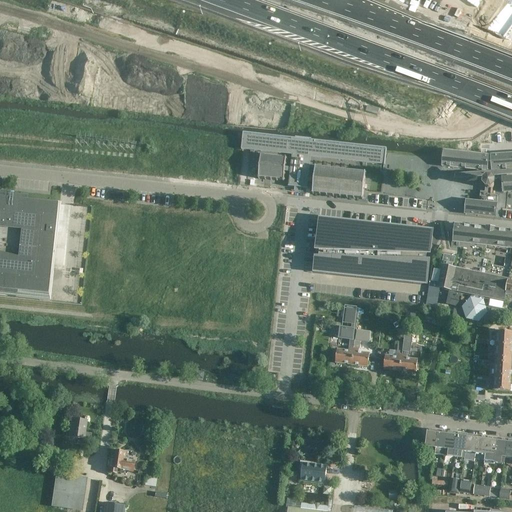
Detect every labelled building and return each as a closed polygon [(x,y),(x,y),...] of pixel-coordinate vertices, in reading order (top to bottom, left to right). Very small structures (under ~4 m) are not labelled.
[(310,157),(363,163),(384,165),(385,152),(386,150),(244,134),(242,149),(293,155),(291,168),(285,168),(285,172),(291,172),(289,187),(295,187),(295,188),(301,189),(301,188),(307,189),(307,182),(314,183),(314,179),(308,178),(310,157)] [(487,171),(489,156),(488,156),(450,152),(444,152),(443,152),(444,153),(443,154),(442,166),(442,167),(443,167),(477,170),(487,171)] [(511,154),(510,155),(510,154),(509,154),(509,155),(506,155),(505,155),(501,155),(500,155),(497,156),(497,155),(496,155),(496,156),(492,156),(492,155),(491,156),(490,156),(491,156),(489,156),(487,171),(477,170),(477,174),(468,175),(469,178),(488,177),(488,180),(489,180),(490,180),(491,180),(492,181),(492,177),(507,176),(507,177),(511,176),(511,154)] [(285,172),(285,168),(285,165),(286,166),(286,164),(286,160),(287,160),(287,159),(286,159),(286,158),(285,157),(285,158),(280,158),(280,157),(279,157),(279,158),(274,157),(274,156),(273,156),(273,157),(268,157),(268,156),(267,156),(267,157),(262,156),(262,155),(261,155),(261,156),(260,156),(259,157),(260,157),(260,163),(259,163),(259,164),(260,164),(259,170),(258,170),(258,171),(259,171),(258,177),(257,178),(258,178),(258,179),(259,179),(261,179),(265,179),(265,180),(266,180),(266,179),(271,180),(270,181),(272,181),(272,180),(276,180),(276,181),(277,181),(278,180),(283,181),(283,182),(284,182),(284,181),(285,181),(285,180),(284,180),(284,175),(285,175),(285,174),(285,172)] [(314,179),(314,183),(313,184),(312,185),(313,186),(312,193),(312,192),(312,194),(312,195),(313,195),(313,194),(319,194),(319,195),(320,195),(326,195),(326,196),(327,196),(327,195),(333,196),(333,197),(334,197),(334,196),(339,197),(339,198),(340,198),(341,197),(346,197),(346,198),(347,198),(353,198),(353,199),(354,199),(354,198),(362,199),(362,200),(363,200),(363,199),(364,199),(364,198),(363,198),(364,191),(365,191),(365,190),(364,190),(365,183),(366,182),(365,182),(365,175),(366,175),(366,174),(366,173),(365,173),(364,174),(357,173),(357,172),(356,172),(356,173),(350,172),(350,171),(349,171),(349,172),(343,171),(343,170),(342,170),(342,171),(337,171),(337,170),(336,170),(335,170),(330,170),(330,169),(329,169),(329,170),(323,169),(323,168),(322,168),(322,169),(316,168),(316,167),(315,167),(315,168),(314,168),(314,169),(315,169),(314,176),(313,176),(313,177),(314,177),(314,179)] [(511,176),(507,177),(503,178),(503,177),(502,177),(502,178),(501,178),(502,179),(502,185),(502,186),(503,192),(502,192),(502,193),(503,193),(504,193),(508,192),(508,193),(509,193),(508,192),(511,192),(511,176)] [(493,181),(492,181),(491,180),(490,180),(489,180),(488,180),(487,180),(487,181),(486,182),(485,182),(485,183),(485,184),(485,185),(485,186),(485,187),(486,187),(485,195),(481,195),(481,192),(480,195),(479,203),(466,201),(465,214),(495,217),(497,197),(492,196),(492,189),(493,188),(494,187),(494,186),(494,185),(494,184),(494,183),(493,182),(493,181)] [(0,296),(49,302),(51,284),(60,203),(0,196),(0,296)] [(420,254),(420,234),(362,228),(362,224),(319,219),(315,251),(320,252),(318,259),(314,258),(313,273),(427,285),(430,262),(416,261),(417,254),(420,254)] [(511,231),(456,225),(455,225),(455,226),(456,226),(454,242),(454,243),(454,242),(511,249),(511,248),(511,231)] [(445,255),(443,261),(455,264),(456,257),(445,255)] [(509,280),(442,266),(437,288),(452,291),(451,292),(449,291),(446,305),(458,307),(461,294),(454,293),(454,291),(476,296),(476,297),(471,296),(468,311),(481,314),(484,299),(479,297),(479,296),(499,300),(499,301),(490,300),(488,307),(503,310),(504,303),(501,302),(501,301),(504,301),(505,295),(508,282),(509,280)] [(336,359),(336,363),(352,366),(354,348),(355,341),(356,330),(359,309),(347,308),(345,324),(352,325),(351,329),(342,328),(342,329),(340,338),(350,340),(348,352),(337,350),(336,359)] [(455,310),(453,321),(459,322),(461,311),(455,310)] [(407,312),(405,332),(410,333),(411,322),(415,322),(416,315),(412,314),(412,312),(407,312)] [(354,348),(352,366),(368,368),(369,363),(370,355),(359,353),(359,349),(360,349),(361,342),(370,343),(372,333),(356,330),(355,341),(354,348)] [(511,333),(498,332),(497,346),(511,347),(511,346),(511,333)] [(402,355),(400,372),(416,374),(418,361),(407,360),(407,356),(410,356),(412,336),(405,335),(404,344),(403,350),(402,355)] [(385,361),(384,370),(399,372),(400,372),(402,355),(403,350),(404,344),(398,343),(397,358),(385,357),(385,360),(385,361)] [(497,346),(496,378),(511,379),(511,347),(497,346)] [(203,373),(194,372),(193,379),(202,380),(203,373)] [(510,392),(511,379),(496,378),(495,392),(510,392)] [(91,434),(84,433),(86,422),(72,420),(70,437),(83,439),(91,440),(91,434)] [(435,449),(438,432),(427,430),(425,447),(435,449)] [(444,456),(447,433),(438,432),(435,449),(435,455),(444,456)] [(447,433),(444,456),(454,457),(457,434),(447,433)] [(464,459),(465,453),(467,436),(457,434),(454,457),(464,459)] [(475,460),(478,437),(467,436),(465,453),(471,453),(469,464),(474,465),(475,460)] [(484,461),(487,438),(478,437),(475,460),(484,461)] [(494,467),(494,465),(497,440),(487,438),(484,461),(484,462),(489,462),(489,467),(494,467)] [(505,458),(507,441),(497,440),(494,465),(504,466),(505,458)] [(125,453),(112,452),(109,473),(115,474),(116,470),(132,472),(133,463),(124,461),(125,453)] [(303,464),(303,466),(302,467),(301,471),(302,473),(301,482),(324,484),(325,483),(327,467),(303,464)] [(86,479),(57,475),(52,506),(81,510),(86,479)] [(157,477),(146,475),(145,485),(155,487),(157,477)] [(461,481),(455,480),(453,491),(460,492),(461,481)] [(321,511),(331,511),(335,484),(325,483),(324,484),(324,488),(323,495),(329,496),(328,506),(327,506),(320,505),(321,504),(315,504),(315,505),(300,503),(299,509),(321,511)] [(471,486),(461,484),(460,492),(470,494),(471,486)] [(159,486),(158,496),(169,497),(170,488),(159,486)] [(491,488),(481,487),(480,495),(490,497),(491,488)] [(509,500),(511,491),(501,490),(500,498),(509,500)] [(300,499),(287,498),(286,508),(288,508),(287,511),(321,511),(299,509),(300,503),(300,499)]
